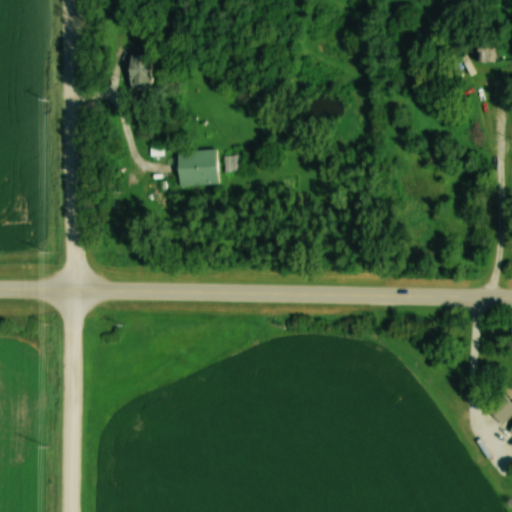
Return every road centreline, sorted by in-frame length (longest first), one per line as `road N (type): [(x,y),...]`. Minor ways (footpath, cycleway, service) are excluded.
road 1 (tertiary): [(0,288),(511,297)]
road 2 (residential): [(71,511),(68,0)]
